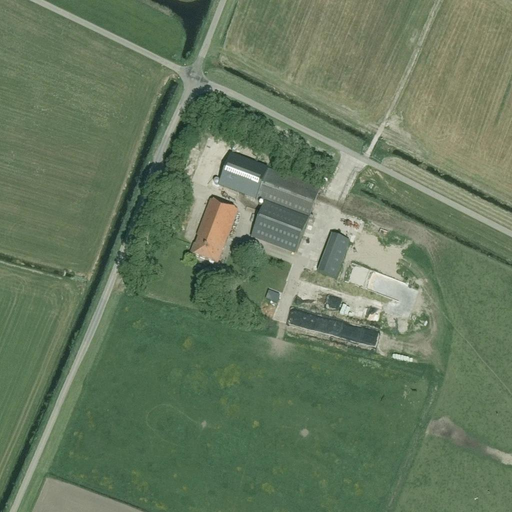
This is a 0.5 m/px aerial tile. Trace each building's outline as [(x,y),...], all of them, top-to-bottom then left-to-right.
[(220,185),(219,187),(264,204),(252,237),(296,254),(308,221),(320,191),(267,171),(231,156),(220,183),(220,185)] [(197,237),(199,237),(196,245),(194,244),(190,255),(218,265),(238,211),(211,200),(197,237)] [(185,222),(189,212),(182,209),(178,219),(185,222)] [(177,224),(174,235),(180,237),(183,226),(177,224)] [(182,238),(188,239),(191,228),(185,226),(182,238)] [(318,273),(335,279),(349,242),(332,235),(318,273)] [(327,306),(331,289),(326,288),(327,285),(302,280),(299,292),(312,294),(310,302),(327,306)]
